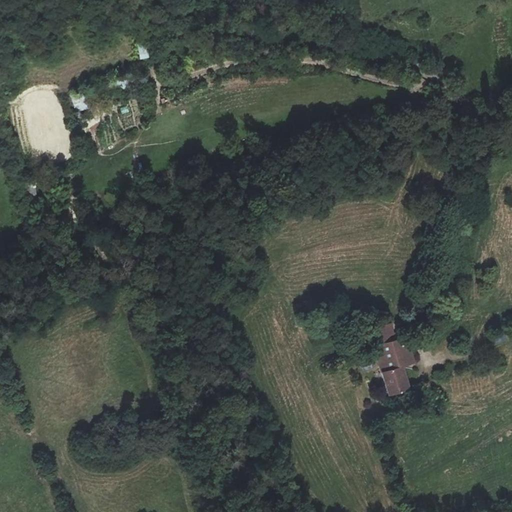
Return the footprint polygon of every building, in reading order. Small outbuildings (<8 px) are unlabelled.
[(140,59),(154,57),(152,42),(138,45),(140,59)] [(87,92),(71,95),(74,111),(90,108),(87,92)] [(406,359),(397,335),(385,338),(383,330),(380,322),(356,329),(354,325),(343,328),(349,345),(365,340),(383,392),(402,386),(394,363),(406,359)] [(385,338),(397,335),(395,326),(383,330),(385,338)] [(505,340),(504,331),(493,333),(494,342),(505,340)]
